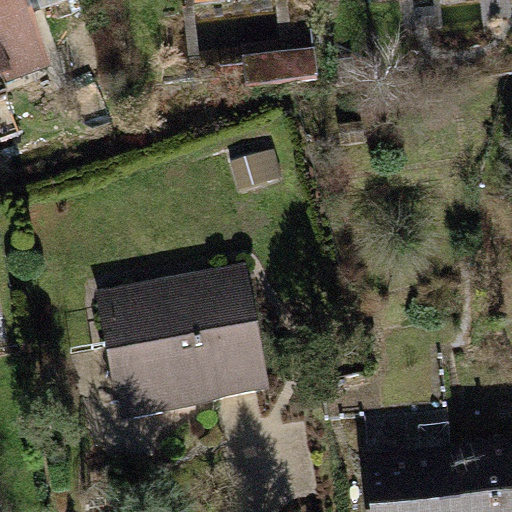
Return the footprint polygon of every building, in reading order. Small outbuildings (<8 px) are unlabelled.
[(0,0),(0,79),(41,65),(16,0),(0,0)] [(202,0),(204,13),(286,3),(285,0),(202,0)] [(343,124),(348,151),(368,148),(363,120),(343,124)] [(233,166),(244,195),(284,181),(274,151),(233,166)] [(254,266),(99,295),(123,426),(279,397),(254,266)] [(447,412),(368,417),(373,511),(511,511),(511,457),(450,461),(447,412)]
